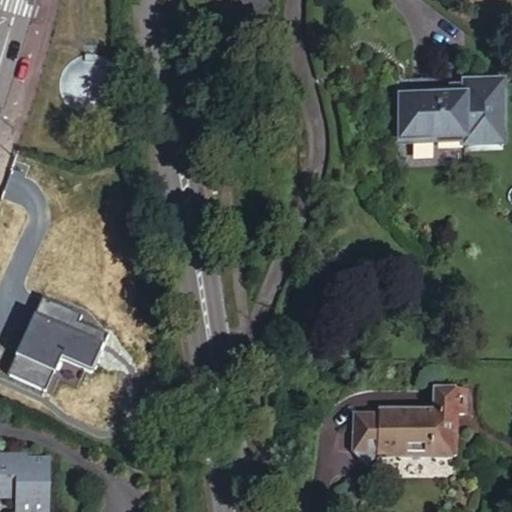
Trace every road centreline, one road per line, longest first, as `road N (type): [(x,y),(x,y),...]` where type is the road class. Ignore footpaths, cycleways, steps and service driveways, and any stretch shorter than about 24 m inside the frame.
road 1 (tertiary): [(151,0),(202,348),(219,408)]
road 2 (tertiary): [(219,408),(220,347),(177,0)]
